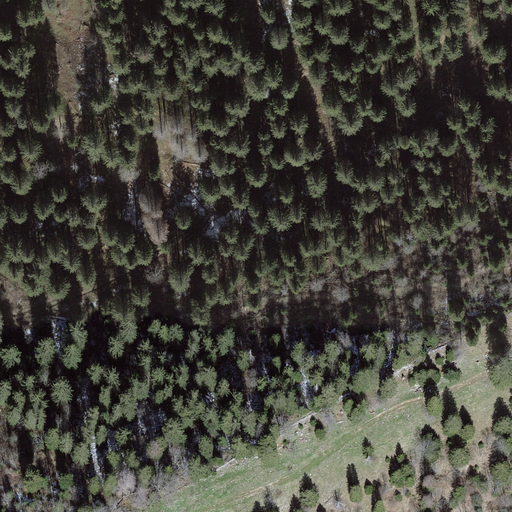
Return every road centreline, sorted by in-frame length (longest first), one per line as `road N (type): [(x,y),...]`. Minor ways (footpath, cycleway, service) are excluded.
road 1 (track): [(0,320),(51,310),(151,327),(280,302),(443,289)]
road 2 (track): [(178,511),(274,478),(350,432),(511,365)]
